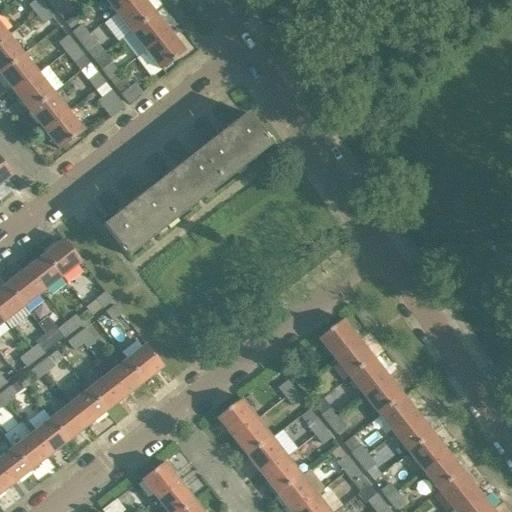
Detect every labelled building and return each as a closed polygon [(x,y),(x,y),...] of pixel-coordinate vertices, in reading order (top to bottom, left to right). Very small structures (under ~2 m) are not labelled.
[(44,8),(38,0),(35,0),(29,6),(36,15),(44,8)] [(65,7),(60,0),(54,0),(49,4),(57,14),(65,7)] [(132,0),(104,0),(116,14),(132,0)] [(154,14),(142,0),(132,0),(116,14),(130,33),(154,14)] [(52,17),(44,8),(36,15),(43,24),(52,17)] [(137,58),(145,51),(169,33),(154,14),(130,33),(122,39),(137,58)] [(79,22),(74,15),(65,22),(71,29),(79,22)] [(72,33),(79,42),(88,35),(81,26),(72,33)] [(184,52),(169,33),(145,51),(161,71),(184,52)] [(79,42),(86,51),(95,45),(88,35),(79,42)] [(74,46),(67,36),(58,43),(65,53),(74,46)] [(0,43),(0,73),(23,56),(8,37),(0,43)] [(88,64),(74,46),(65,53),(73,62),(79,71),(88,64)] [(38,75),(23,56),(0,73),(0,75),(14,93),(38,75)] [(110,63),(101,70),(109,80),(118,73),(110,63)] [(104,83),(97,74),(88,81),(95,90),(104,83)] [(14,93),(29,112),(53,93),(52,93),(62,86),(54,76),(45,84),(38,75),(14,93)] [(135,83),(121,95),(128,104),(142,92),(135,83)] [(107,106),(114,114),(123,107),(111,92),(100,100),(106,107),(107,106)] [(29,112),(44,131),(67,112),(53,93),(29,112)] [(83,132),(67,112),(44,131),(59,150),(83,132)] [(245,114),(197,151),(222,183),(270,145),(245,114)] [(174,220),(222,183),(197,151),(150,189),(174,220)] [(0,184),(12,175),(0,160),(0,184)] [(174,220),(150,189),(102,226),(127,257),(174,220)] [(63,240),(43,255),(61,277),(80,262),(63,240)] [(61,277),(43,255),(25,270),(42,292),(61,277)] [(25,270),(6,285),(23,307),(42,292),(25,270)] [(6,285),(0,289),(0,316),(4,322),(23,307),(6,285)] [(102,308),(110,301),(104,293),(96,300),(102,308)] [(114,306),(105,312),(112,321),(121,314),(114,306)] [(74,316),(65,323),(72,331),(80,324),(74,316)] [(321,339),(337,359),(361,340),(346,320),(321,339)] [(72,331),(65,323),(57,330),(63,338),(72,331)] [(91,337),(84,329),(75,335),(82,344),(91,337)] [(67,342),(67,343),(73,351),(82,344),(75,335),(67,342)] [(376,358),(361,340),(337,359),(352,377),(376,358)] [(28,352),(34,360),(43,354),(36,345),(28,352)] [(125,360),(143,382),(162,367),(145,345),(125,360)] [(25,367),(34,360),(28,352),(19,359),(25,367)] [(46,358),(38,365),(44,373),(53,367),(46,358)] [(352,377),(366,396),(391,377),(376,358),(352,377)] [(124,397),(143,382),(125,360),(106,375),(124,397)] [(29,372),(30,372),(36,380),(44,373),(38,365),(29,372)] [(300,387),(309,380),(301,371),(292,378),(300,387)] [(88,390),(105,412),(124,397),(106,375),(88,390)] [(405,396),(391,377),(366,396),(381,415),(405,396)] [(18,380),(9,388),(15,396),(25,388),(18,380)] [(316,389),(309,380),(300,387),(307,396),(316,389)] [(286,398),(295,391),(288,381),(279,388),(286,398)] [(9,388),(0,394),(6,403),(15,396),(9,388)] [(86,427),(105,412),(88,390),(69,404),(86,427)] [(302,400),(295,391),(286,398),(294,407),(302,400)] [(381,415),(396,434),(420,415),(405,396),(381,415)] [(235,438),(259,419),(244,399),(219,418),(235,438)] [(50,419),(67,441),(86,427),(69,404),(50,419)] [(329,425),(338,418),(331,408),(322,415),(329,425)] [(435,434),(420,415),(396,434),(411,453),(435,434)] [(345,427),(338,418),(329,425),(337,434),(345,427)] [(48,456),(67,441),(50,419),(31,434),(48,456)] [(235,438),(249,457),(274,438),(259,419),(235,438)] [(316,436),(325,428),(317,419),(308,426),(316,436)] [(332,438),(325,428),(316,436),(323,445),(332,438)] [(12,449),(29,471),(48,456),(31,434),(12,449)] [(411,453),(426,472),(450,453),(435,434),(411,453)] [(249,457),(264,476),(289,457),(274,438),(249,457)] [(359,462),(368,455),(361,446),(352,453),(359,462)] [(0,472),(10,486),(29,471),(12,449),(0,457),(0,472)] [(465,471),(450,453),(426,472),(440,490),(465,471)] [(375,465),(368,455),(359,462),(367,472),(375,465)] [(264,476),(279,495),(303,476),(289,457),(264,476)] [(354,466),(347,457),(338,464),(345,473),(354,466)] [(156,499),(178,482),(163,462),(141,480),(156,499)] [(362,476),(354,466),(345,473),(353,483),(362,476)] [(440,490),(455,509),(479,490),(465,471),(440,490)] [(0,493),(10,486),(0,472),(0,493)] [(279,495),(292,511),(295,511),(318,494),(303,476),(279,495)] [(156,499),(165,511),(178,511),(193,501),(178,482),(156,499)] [(389,500),(398,493),(390,484),(381,491),(389,500)] [(359,495),(365,503),(376,494),(370,486),(359,495)] [(490,511),(494,509),(479,490),(455,509),(457,511),(490,511)] [(405,502),(398,493),(389,500),(396,510),(405,502)] [(295,511),(332,511),(318,494),(295,511)] [(384,504),(376,494),(368,501),(375,511),(384,504)] [(201,511),(193,501),(178,511),(201,511)]
